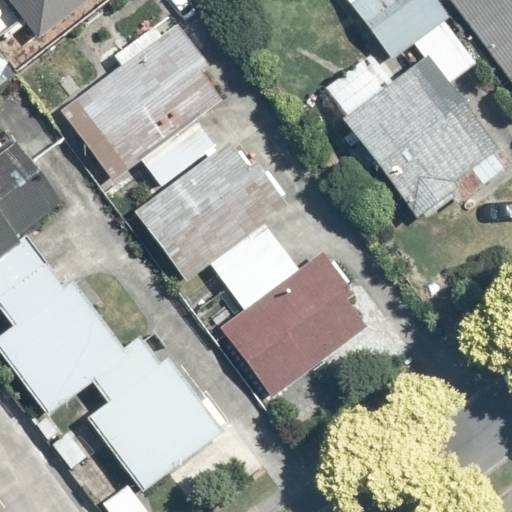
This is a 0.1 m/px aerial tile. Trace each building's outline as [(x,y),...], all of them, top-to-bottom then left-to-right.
[(39,0),(26,10),(46,37),(94,0),(39,0)] [(475,65),(428,0),(341,0),(377,50),(317,93),(409,221),(447,194),(451,199),(499,165),(444,88),(475,65)] [(511,0),(447,0),(448,1),(511,87),(511,0)] [(52,110),(105,181),(136,158),(161,190),(130,214),(182,283),(205,265),(242,313),(299,270),(265,224),(284,209),(228,135),(214,145),(195,119),(226,95),(170,21),(52,110)] [(4,137),(0,140),(0,246),(56,202),(4,137)] [(86,383),(119,355),(20,238),(0,254),(0,318),(9,330),(0,337),(0,363),(46,417),(86,383)] [(299,270),(242,313),(219,331),(272,401),(373,326),(319,255),(299,270)] [(119,355),(86,383),(104,404),(81,424),(141,496),(216,432),(137,339),(119,355)] [(143,511),(125,489),(101,508),(104,511),(143,511)]
